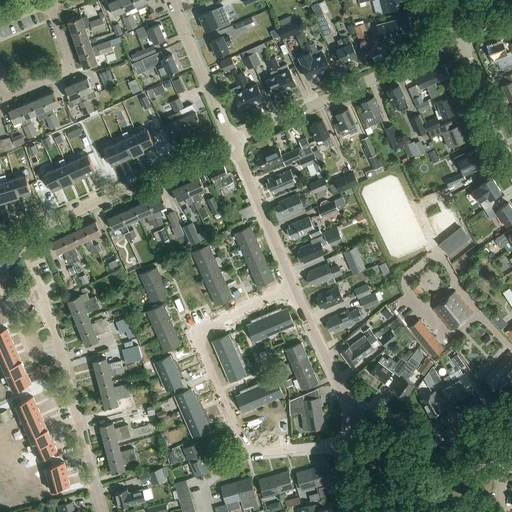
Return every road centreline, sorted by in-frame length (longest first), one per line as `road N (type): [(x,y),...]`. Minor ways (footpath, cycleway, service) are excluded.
road 1 (residential): [(347,443),(245,451),(193,333),(295,289)]
road 2 (residential): [(101,511),(57,338),(17,236)]
road 3 (residential): [(234,143),(458,39)]
road 4 (residential): [(17,236),(234,143)]
road 5 (residential): [(511,440),(431,435),(347,402)]
road 6 (residential): [(295,289),(234,143)]
road 7 (residential): [(234,143),(171,0)]
road 8 (residential): [(0,84),(12,95),(63,74),(68,61),(49,3)]
road 9 (unclassified): [(511,166),(458,39)]
road 10 (residential): [(347,402),(295,289)]
